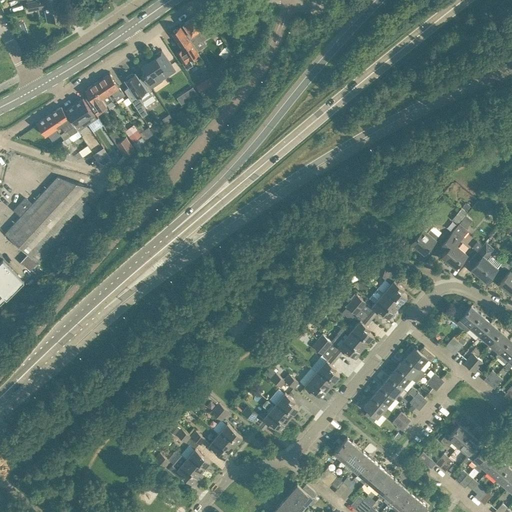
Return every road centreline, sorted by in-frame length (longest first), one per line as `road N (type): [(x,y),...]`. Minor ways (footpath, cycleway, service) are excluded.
road 1 (secondary): [(97,305),(333,153),(511,61)]
road 2 (secondary): [(460,0),(174,237)]
road 3 (secondary): [(383,0),(174,237)]
road 4 (residential): [(405,324),(288,462),(237,474),(200,511)]
road 5 (residential): [(0,138),(141,44)]
road 6 (residential): [(141,44),(201,3),(265,0)]
road 7 (residential): [(142,0),(29,76)]
road 8 (secondary): [(0,398),(97,305)]
road 9 (secondary): [(36,89),(137,24)]
